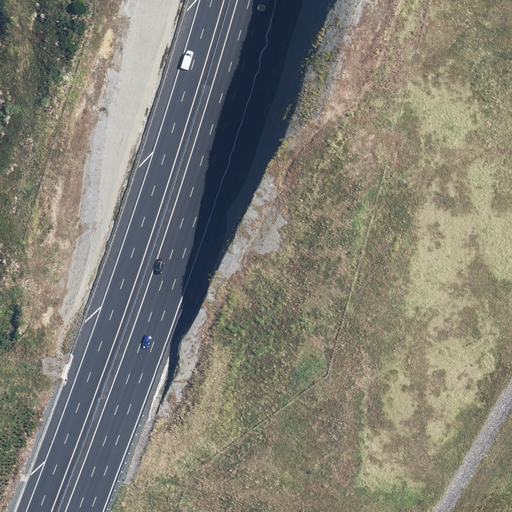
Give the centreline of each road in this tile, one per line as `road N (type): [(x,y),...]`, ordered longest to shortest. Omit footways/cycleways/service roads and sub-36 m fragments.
road 1 (motorway): [(29,511),(72,411),(210,0)]
road 2 (motorway): [(250,0),(125,390),(76,511)]
